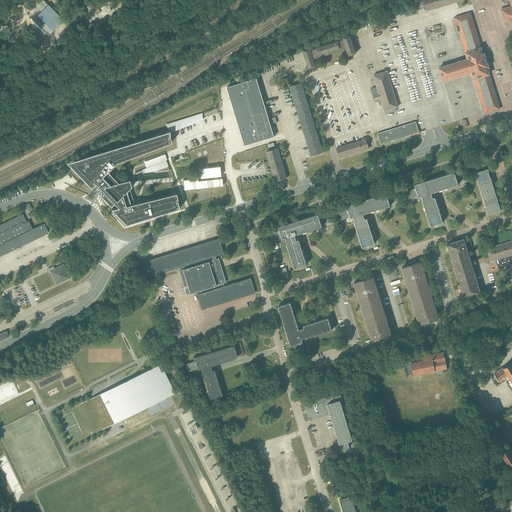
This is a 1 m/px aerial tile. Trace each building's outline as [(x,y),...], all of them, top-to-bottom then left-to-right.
[(36,12),(32,16),(49,34),(66,17),(61,11),(61,7),(56,7),(54,5),(52,6),(45,0),(43,0),(34,9),(36,12)] [(437,8),(453,3),(461,0),(423,0),(423,1),(418,2),(419,6),(424,4),(426,10),(437,7),(437,8)] [(511,0),(504,0),(503,0),(504,4),(510,2),(511,6),(501,10),(505,23),(511,21),(511,0)] [(482,52),(475,28),(470,13),(455,18),(468,59),(439,68),(443,81),(472,72),(485,113),(500,109),(487,67),(488,67),(484,54),(485,54),(485,52),(482,52)] [(343,38),(343,40),(339,41),(338,41),(315,48),(315,49),(311,50),(310,48),(303,51),(309,69),(316,66),(314,59),(315,59),(316,60),(318,60),(318,58),(342,50),(343,52),(345,51),(345,49),(346,49),(348,56),(356,53),(350,35),(343,38)] [(373,75),(374,78),(377,87),(371,89),(374,101),(379,99),(379,101),(381,100),(384,111),(385,114),(396,111),(395,107),(398,107),(387,71),(373,75)] [(245,145),(259,141),(274,136),(256,78),(227,87),(245,145)] [(289,86),(299,116),(311,156),(323,152),(301,83),(289,86)] [(381,144),(392,141),(391,140),(394,139),(395,140),(405,137),(405,136),(408,135),(408,136),(419,132),(416,122),(378,133),(381,144)] [(99,188),(103,192),(104,193),(104,194),(104,195),(104,196),(105,196),(106,196),(108,198),(108,199),(108,200),(109,200),(110,200),(111,200),(118,208),(111,210),(126,225),(148,218),(148,217),(150,216),(150,217),(179,209),(177,201),(176,202),(175,200),(178,200),(177,199),(177,198),(176,194),(131,205),(130,203),(134,202),(129,187),(121,189),(118,187),(123,183),(110,169),(111,169),(111,168),(112,168),(112,167),(113,166),(114,166),(115,165),(117,163),(129,159),(129,158),(130,158),(171,143),(170,138),(168,138),(168,137),(170,137),(170,136),(169,136),(169,135),(169,134),(169,132),(119,147),(88,163),(81,167),(80,167),(74,170),(91,189),(95,184),(97,186),(96,187),(98,189),(99,188)] [(350,154),(352,153),(353,153),(369,148),(366,138),(362,139),(362,140),(336,148),(337,149),(337,150),(337,152),(338,152),(338,153),(339,156),(339,157),(350,154)] [(278,148),(266,151),(276,182),(287,178),(278,148)] [(198,181),(198,179),(189,180),(187,180),(187,179),(185,179),(185,180),(184,180),(183,180),(183,181),(183,182),(183,184),(184,186),(184,188),(184,190),(185,190),(186,190),(188,189),(189,189),(191,189),(192,189),(194,189),(195,189),(197,188),(199,188),(200,188),(202,188),(203,188),(205,188),(206,187),(208,187),(209,187),(211,187),(212,187),(214,187),(215,187),(217,186),(218,186),(220,186),(221,186),(223,186),(222,184),(222,183),(222,182),(222,181),(222,180),(222,179),(222,178),(220,179),(218,179),(218,178),(218,177),(221,176),(220,173),(220,172),(220,170),(220,167),(199,169),(200,174),(200,175),(200,178),(215,177),(215,179),(213,179),(198,181)] [(501,211),(490,176),(488,172),(489,172),(488,169),(475,173),(476,176),(477,176),(478,180),(477,180),(488,215),(501,211)] [(431,193),(443,189),(458,185),(454,172),(414,185),(416,189),(407,191),(409,199),(418,196),(418,197),(422,196),(423,201),(422,201),(430,226),(443,222),(435,197),(433,198),(431,193)] [(363,214),(375,210),(390,206),(386,193),(346,206),(348,210),(339,213),(341,220),(350,217),(350,218),(353,217),(355,222),(354,222),(362,247),(375,243),(367,218),(365,219),(363,214)] [(28,221),(26,222),(25,223),(23,219),(25,219),(23,214),(0,224),(0,255),(48,233),(44,224),(32,229),(28,221)] [(299,239),(297,240),(295,235),(322,227),(318,214),(278,227),(279,231),(271,234),(273,241),(282,238),(282,239),(285,238),(287,243),(286,243),(294,268),(307,264),(299,239)] [(143,278),(176,268),(179,267),(180,270),(179,271),(186,295),(194,292),(195,295),(197,295),(201,310),(255,293),(250,278),(224,286),(223,283),(226,282),(218,258),(216,259),(215,256),(223,254),(219,238),(139,263),(143,278)] [(461,289),(462,294),(464,298),(480,293),(478,284),(466,246),(464,239),(462,239),(448,243),(448,244),(447,244),(449,251),(449,253),(461,289)] [(511,240),(487,249),(491,261),(496,259),(498,268),(497,268),(497,269),(511,264),(511,240)] [(420,325),(428,323),(439,319),(421,262),(402,268),(420,325)] [(52,276),(56,285),(70,278),(63,264),(54,269),(53,266),(49,268),(48,272),(50,277),(52,276)] [(373,277),(365,279),(354,283),(372,340),(391,334),(373,277)] [(299,329),(295,317),(291,302),(278,306),(290,346),(295,345),(297,354),(305,351),(302,342),(303,342),(302,339),(307,337),(307,338),(332,330),(328,318),(303,325),(304,328),(299,329)] [(6,331),(0,333),(0,340),(9,336),(6,331)] [(209,399),(213,398),(221,395),(214,370),(211,371),(210,366),(237,358),(233,345),(193,357),(194,361),(186,364),(188,371),(197,369),(197,370),(200,369),(202,374),(201,374),(209,399)] [(411,363),(414,376),(447,369),(444,352),(420,357),(421,361),(411,363)] [(511,362),(503,368),(494,373),(500,381),(508,376),(511,381),(511,362)] [(105,428),(148,407),(168,396),(154,367),(80,403),(94,432),(94,433),(105,428)] [(339,440),(338,441),(335,442),(339,454),(347,451),(346,448),(349,447),(348,442),(352,440),(343,410),(345,410),(340,393),(304,404),(309,420),(330,413),(331,415),(332,414),(333,419),(332,419),(339,440)] [(27,406),(29,406),(30,408),(35,406),(32,400),(26,403),(27,406)] [(501,453),(500,453),(511,471),(511,454),(508,448),(501,453)] [(356,511),(351,496),(346,498),(345,498),(339,500),(343,511),(356,511)]
